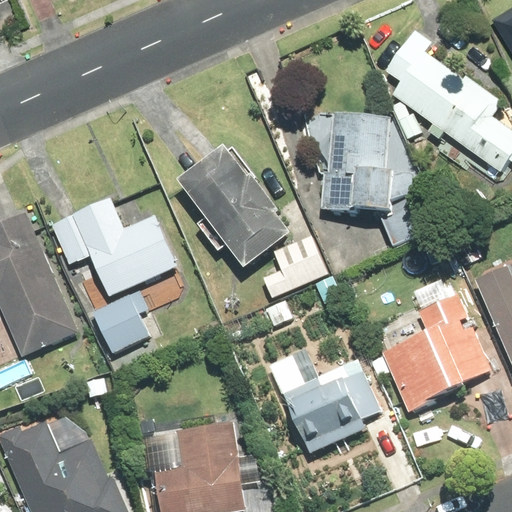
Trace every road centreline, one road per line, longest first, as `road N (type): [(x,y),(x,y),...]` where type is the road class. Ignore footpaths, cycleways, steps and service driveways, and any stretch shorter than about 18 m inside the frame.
road 1 (residential): [(300,0),(3,111)]
road 2 (residential): [(3,111),(220,0)]
